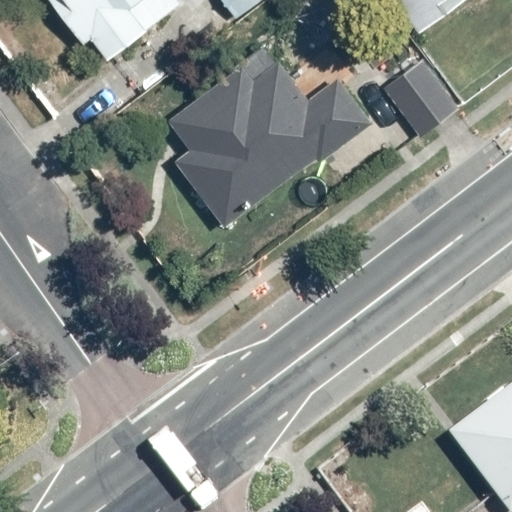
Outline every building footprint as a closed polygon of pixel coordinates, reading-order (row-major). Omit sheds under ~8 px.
[(59,13),(85,44),(92,38),(111,61),(147,31),(129,8),(138,0),(68,0),(71,3),(59,13)] [(398,0),(423,33),(467,0),(398,0)] [(228,228),(344,137),(377,111),(341,64),(307,90),(274,47),(174,125),(189,145),(173,157),(228,228)] [(427,59),(383,91),(418,139),(461,107),(427,59)] [(511,383),(452,427),(511,509),(511,383)]
